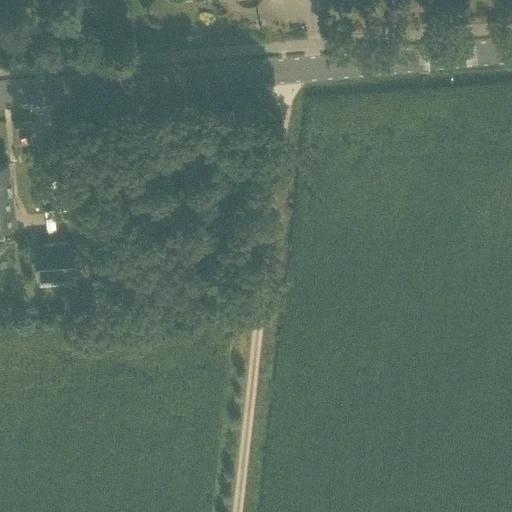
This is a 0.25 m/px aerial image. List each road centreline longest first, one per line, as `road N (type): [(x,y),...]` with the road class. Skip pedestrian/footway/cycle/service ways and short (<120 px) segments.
road 1 (secondary): [(511,50),(0,93)]
road 2 (track): [(235,511),(291,68)]
